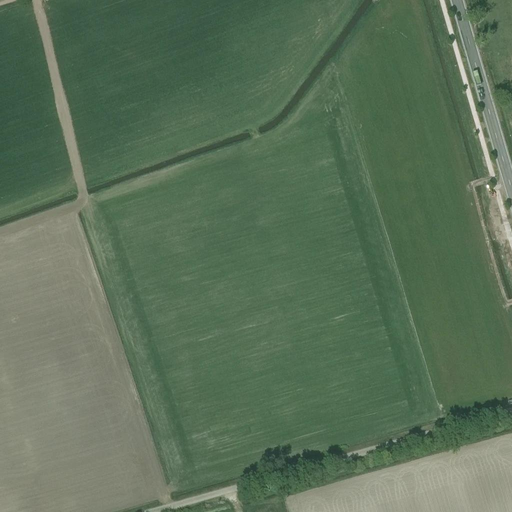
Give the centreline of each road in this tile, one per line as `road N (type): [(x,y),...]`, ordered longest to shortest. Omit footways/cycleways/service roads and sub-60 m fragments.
road 1 (track): [(156,511),(511,412)]
road 2 (secondary): [(455,0),(511,200)]
